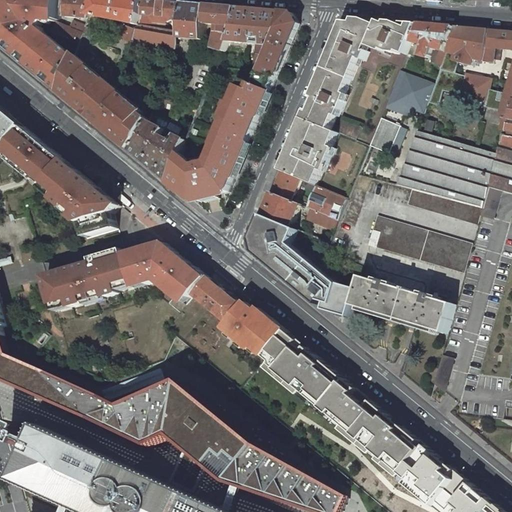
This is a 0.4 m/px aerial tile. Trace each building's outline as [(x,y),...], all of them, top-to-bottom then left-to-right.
[(5,0),(6,1),(0,15),(0,40),(11,49),(63,92),(76,56),(40,26),(47,17),(52,20),(54,18),(60,18),(61,0),(5,0)] [(95,0),(65,0),(64,16),(75,17),(89,18),(90,16),(95,0)] [(144,1),(136,0),(95,0),(90,16),(139,25),(143,14),(144,1)] [(186,4),(144,1),(143,14),(139,25),(166,30),(167,21),(176,22),(175,31),(183,33),(186,4)] [(186,4),(183,33),(182,37),(182,39),(206,41),(207,33),(207,24),(208,6),(186,4)] [(216,30),(218,32),(215,47),(206,45),(204,48),(224,55),(229,45),(238,25),(239,9),(208,6),(207,24),(207,33),(211,34),(211,25),(216,25),(216,30)] [(283,13),(239,9),(238,25),(229,45),(234,46),(235,42),(256,45),(273,46),(281,28),(283,13)] [(281,28),(273,46),(270,55),(263,72),(277,79),(301,25),(295,14),(283,13),(281,28)] [(89,18),(75,17),(70,30),(57,24),(54,33),(80,42),(83,35),(89,18)] [(305,120),(331,131),(339,115),(342,115),(347,103),(344,102),(361,60),(366,62),(370,53),(369,51),(370,48),(385,53),(385,51),(392,54),(401,54),(402,53),(408,55),(413,42),(420,25),(358,20),(344,27),(305,120)] [(133,42),(177,54),(179,45),(180,37),(182,37),(183,33),(175,31),(166,30),(139,25),(137,30),(133,41),(133,42)] [(457,28),(420,25),(413,42),(428,46),(425,57),(433,59),(435,48),(443,50),(439,64),(443,65),(457,28)] [(137,30),(127,27),(122,39),(133,43),(133,42),(133,41),(137,30)] [(491,31),(457,28),(443,65),(442,70),(457,73),(459,63),(475,67),(477,60),(486,62),(491,31)] [(511,32),(491,31),(486,62),(495,64),(497,49),(511,50),(511,32)] [(199,61),(219,67),(224,55),(204,48),(206,45),(204,44),(199,61)] [(270,55),(273,46),(256,45),(256,54),(270,55)] [(133,86),(117,79),(115,77),(114,74),(113,72),(112,69),(91,51),(86,64),(76,56),(63,92),(133,150),(141,140),(151,122),(158,107),(133,86)] [(270,55),(256,54),(255,65),(254,71),(263,72),(270,55)] [(430,101),(440,104),(444,90),(462,95),(467,76),(457,73),(442,70),(437,83),(430,101)] [(245,80),(216,145),(219,146),(212,162),(207,163),(207,162),(202,163),(202,164),(198,166),(184,154),(172,183),(193,200),(228,190),(274,84),(277,79),(263,72),(256,85),(245,80)] [(511,72),(504,99),(500,117),(503,117),(509,118),(511,107),(511,72)] [(403,98),(412,75),(406,74),(395,103),(425,115),(428,108),(403,98)] [(437,83),(412,75),(403,98),(428,108),(430,101),(437,83)] [(492,80),(467,75),(467,76),(462,95),(488,102),(492,80)] [(0,144),(9,151),(28,128),(0,105),(0,144)] [(509,118),(503,117),(500,129),(506,131),(509,118)] [(511,118),(509,118),(506,131),(502,146),(511,148),(511,118)] [(402,127),(382,119),(371,146),(371,147),(391,155),(402,127)] [(302,180),(317,186),(350,200),(359,175),(371,147),(371,146),(331,131),(305,120),(283,172),(302,180)] [(189,141),(151,122),(141,140),(133,150),(172,183),(184,154),(187,147),(189,141)] [(68,162),(28,128),(9,151),(8,153),(16,160),(14,162),(38,182),(40,179),(48,186),(50,183),(68,162)] [(499,154),(418,131),(399,185),(414,189),(485,208),(490,187),(499,154)] [(511,148),(502,146),(499,154),(490,187),(503,191),(511,193),(511,148)] [(68,162),(50,183),(64,195),(61,199),(71,208),(73,206),(82,214),(78,218),(86,224),(90,238),(119,230),(117,223),(112,224),(111,217),(116,216),(123,207),(68,162)] [(302,180),(283,172),(274,193),(293,201),(302,180)] [(350,200),(317,186),(308,208),(312,209),(341,221),(350,200)] [(503,191),(490,187),(485,208),(483,216),(495,220),(503,191)] [(485,208),(414,189),(409,205),(480,225),(481,222),(483,216),(485,208)] [(293,201),(274,193),(265,216),(275,220),(294,227),(303,206),(293,201)] [(308,219),(336,231),(341,221),(312,209),(308,219)] [(263,251),(271,249),(267,239),(264,239),(262,230),(265,229),(270,231),(275,220),(265,216),(263,221),(251,248),(265,260),(263,251)] [(475,244),(379,216),(374,231),(382,233),(378,247),(466,273),(467,272),(468,266),(470,261),(472,255),(473,250),(475,244)] [(332,312),(351,318),(355,306),(361,290),(339,283),(294,244),(300,230),(294,227),(275,220),(270,231),(265,229),(262,230),(264,239),(267,239),(271,249),(263,251),(265,260),(326,310),(329,302),(336,304),(332,312)] [(382,233),(374,231),(370,245),(378,247),(382,233)] [(180,299),(188,305),(196,296),(211,278),(202,271),(199,268),(198,269),(167,244),(138,252),(136,255),(128,258),(135,282),(137,288),(137,289),(160,282),(176,295),(180,299)] [(128,258),(127,255),(126,251),(94,260),(95,265),(48,279),(56,308),(71,303),(73,308),(87,304),(86,302),(106,296),(107,298),(122,294),(121,293),(119,286),(135,282),(128,258)] [(246,305),(212,277),(211,278),(196,296),(230,324),(246,305)] [(422,295),(366,278),(357,307),(394,318),(409,323),(413,324),(418,325),(449,334),(450,332),(451,326),(453,321),(454,316),(456,310),(457,306),(422,295)] [(121,293),(137,288),(135,282),(119,286),(121,293)] [(0,339),(8,337),(6,328),(10,327),(0,292),(0,339)] [(107,298),(106,296),(86,302),(87,304),(88,306),(108,300),(107,298)] [(261,355),(266,359),(276,348),(290,330),(262,307),(260,310),(250,301),(246,305),(230,324),(226,330),(231,334),(230,336),(236,341),(237,339),(243,344),(242,345),(247,350),(248,348),(254,353),(255,352),(260,356),(261,355)] [(332,312),(336,304),(329,302),(326,310),(332,312)] [(71,303),(56,308),(58,313),(73,308),(71,303)] [(17,330),(41,349),(52,336),(28,317),(17,330)] [(291,333),(290,330),(276,348),(266,359),(262,363),(260,367),(439,511),(508,511),(417,437),(291,333)] [(8,337),(0,339),(0,376),(81,413),(113,428),(156,447),(179,439),(188,446),(209,463),(237,486),(240,487),(246,490),(297,511),(344,511),(351,497),(266,447),(188,382),(125,406),(111,400),(15,356),(8,337)] [(456,359),(443,355),(435,384),(446,393),(456,359)] [(171,484),(45,426),(40,437),(29,432),(30,428),(16,422),(10,435),(23,441),(21,445),(26,448),(27,444),(35,448),(19,483),(68,505),(75,508),(83,511),(234,511),(232,511),(195,494),(171,484)] [(209,463),(188,446),(171,484),(195,494),(209,463)] [(238,511),(246,490),(240,487),(232,511),(234,511),(238,511)]
